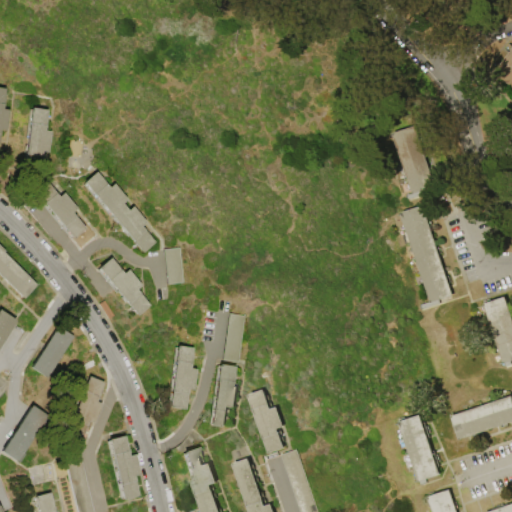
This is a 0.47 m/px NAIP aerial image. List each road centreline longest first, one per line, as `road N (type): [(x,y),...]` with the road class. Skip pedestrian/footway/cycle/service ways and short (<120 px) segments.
road 1 (residential): [(162,511),(133,400),(109,348),(70,286),(0,214)]
road 2 (residential): [(70,286),(16,372),(0,431)]
road 3 (residential): [(122,377),(87,457),(100,511)]
road 4 (tertiary): [(511,197),(495,186),(444,75)]
